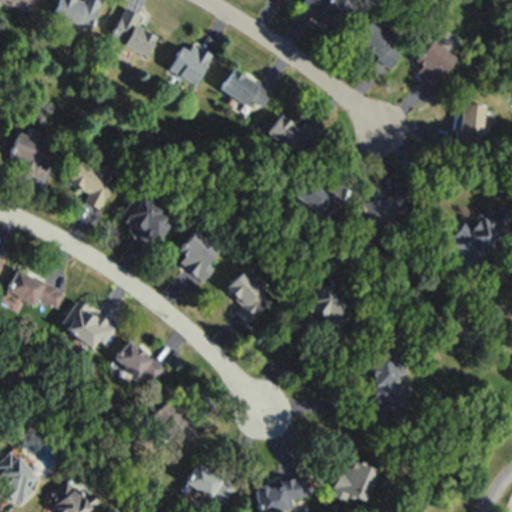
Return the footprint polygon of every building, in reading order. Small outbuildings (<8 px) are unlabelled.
[(0,0),(29,9),(31,0),(0,0)] [(56,0),(52,13),(89,28),(99,0),(81,0),(81,1),(79,0),(56,0)] [(336,30),(352,7),(343,0),(300,0),(298,4),(336,30)] [(155,34),(134,25),(139,13),(122,6),(107,37),(146,55),(155,34)] [(388,65),(398,52),(387,43),(391,38),(368,21),(354,40),(388,65)] [(449,75),(444,71),(455,57),(431,38),(410,66),(439,88),(449,75)] [(210,53),(183,39),(167,70),(194,84),(210,53)] [(219,87),(245,104),(248,98),(259,105),(268,91),(232,67),(219,87)] [(461,102),(459,143),(473,143),(474,131),(483,131),(484,103),(461,102)] [(264,131),(298,155),(317,128),(303,118),(297,126),(278,112),(264,131)] [(48,142),(18,131),(6,164),(35,175),(48,142)] [(98,208),(112,176),(76,160),(66,181),(86,190),(82,201),(98,208)] [(293,196),(317,211),(313,218),(324,225),(341,197),(306,175),(293,196)] [(116,217),(154,243),(171,219),(132,193),(116,217)] [(392,221),(391,211),(404,211),(403,195),(359,197),(361,223),(392,221)] [(486,205),(471,226),(463,220),(447,243),(466,257),(476,244),(484,250),(511,211),(511,210),(501,202),(494,211),(486,205)] [(206,262),(218,249),(193,229),(177,250),(182,255),(177,261),(201,281),(212,267),(206,262)] [(62,290),(15,270),(3,298),(28,309),(33,298),(54,308),(62,290)] [(224,287),(241,303),(233,311),(244,323),(268,299),(240,271),(224,287)] [(333,329),(352,307),(319,279),(300,301),(333,329)] [(91,347),(96,341),(103,345),(115,328),(74,299),(57,324),(91,347)] [(161,368),(128,337),(112,355),(144,385),(161,368)] [(398,397),(392,351),(367,355),(374,401),(398,397)] [(175,432),(183,441),(196,429),(167,397),(146,416),(167,440),(175,432)] [(35,477),(7,449),(0,456),(0,482),(19,502),(30,491),(25,486),(35,477)] [(376,468),(350,459),(348,465),(340,462),(329,493),(362,505),(376,468)] [(213,492),(225,498),(233,483),(195,462),(183,483),(209,498),(213,492)] [(257,511),(268,511),(290,509),(288,497),(305,495),(302,477),(253,483),(257,511)] [(83,511),(97,503),(89,491),(81,497),(68,478),(46,493),(58,511),(83,511)]
